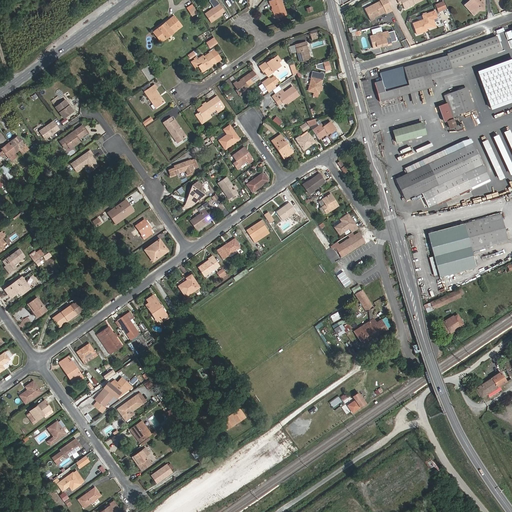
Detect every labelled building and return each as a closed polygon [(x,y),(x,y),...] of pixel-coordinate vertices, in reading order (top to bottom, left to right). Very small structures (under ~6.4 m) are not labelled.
[(286,16),(280,0),(274,0),(270,1),(272,8),(273,11),(276,19),(286,16)] [(388,15),(393,13),(387,0),(380,0),(382,3),(370,9),(366,10),(372,22),(376,21),(375,19),(379,17),(380,18),(387,14),(388,15)] [(397,0),(398,2),(401,1),(403,4),(405,9),(413,5),(415,4),(416,6),(425,1),(424,0),(397,0)] [(483,11),(484,0),(470,0),(473,1),(473,4),(468,8),(475,15),(480,11),(483,11)] [(224,11),(219,3),(204,13),(210,22),(216,18),(222,14),(221,13),(224,11)] [(192,4),(187,8),(191,13),(196,9),(192,4)] [(422,18),(423,22),(412,26),(416,37),(424,34),(424,32),(430,29),(432,25),(430,20),(432,19),(430,15),(422,18)] [(172,19),(171,18),(153,31),(161,43),(179,29),(179,28),(182,25),(176,16),(172,19)] [(424,34),(435,30),(432,19),(430,20),(432,25),(430,29),(424,32),(424,34)] [(379,34),(380,35),(373,36),(375,48),(389,46),(389,47),(394,46),(391,33),(385,34),(384,33),(379,34)] [(413,103),(417,102),(415,93),(434,87),(432,79),(454,73),(453,69),(503,51),(497,36),(447,54),(448,56),(380,73),(382,80),(375,83),(380,101),(410,93),(413,103)] [(211,48),(218,44),(215,40),(208,44),(211,48)] [(305,46),(304,42),(294,45),(295,52),(298,63),(310,60),(307,52),(307,50),(305,46)] [(214,49),(210,51),(211,53),(217,61),(217,62),(221,59),(214,49)] [(211,64),(217,61),(211,53),(205,57),(204,55),(196,61),(195,59),(192,61),(196,67),(198,66),(202,71),(208,67),(209,66),(211,64)] [(267,63),(265,61),(258,66),(262,72),(264,72),(267,76),(273,72),(273,71),(281,66),(278,62),(280,60),(277,55),(270,60),(267,63)] [(511,59),(479,72),(492,110),(511,102),(511,59)] [(248,86),(258,79),(252,71),(239,79),(240,81),(237,83),(235,82),(233,84),(238,91),(240,89),(242,93),(249,88),(248,86)] [(269,78),(262,82),(267,89),(274,85),(274,84),(277,81),(274,76),(270,79),(269,78)] [(322,85),(323,79),(310,76),(310,80),(310,81),(308,90),(320,93),(320,91),(322,90),(323,86),(322,85)] [(157,89),(154,85),(144,92),(155,109),(164,103),(155,90),(157,89)] [(280,91),(271,98),(274,102),(278,100),(281,104),(282,106),(285,104),(289,100),(291,102),(298,97),(292,87),(282,94),(280,91)] [(452,117),(475,109),(467,87),(444,96),(447,103),(439,106),(445,123),(447,122),(450,129),(455,128),(456,130),(463,127),(462,124),(456,126),(454,119),(453,120),(452,117)] [(216,113),(225,108),(220,100),(216,103),(214,99),(206,104),(202,106),(197,110),(198,113),(196,114),(200,121),(215,111),(216,113)] [(74,112),(66,100),(56,107),(64,118),(74,112)] [(280,125),(283,120),(276,115),(273,120),(280,125)] [(143,121),(145,125),(154,120),(151,116),(143,121)] [(173,121),(171,118),(164,123),(177,143),(186,137),(175,120),(173,121)] [(324,126),(322,123),(312,129),(319,139),(327,133),(328,135),(336,129),(331,121),(324,126)] [(59,130),(53,122),(39,131),(45,140),(59,130)] [(303,131),(309,127),(305,122),(300,126),(303,131)] [(423,122),(393,131),(397,143),(427,134),(423,122)] [(223,129),(227,135),(219,140),(225,150),(240,139),(230,124),(223,129)] [(88,133),(83,126),(59,142),(63,147),(69,143),(71,146),(79,141),(78,140),(88,133)] [(302,136),(300,134),(294,138),(303,151),(316,142),(309,132),(302,136)] [(294,152),(281,134),(271,141),(283,159),(294,152)] [(511,175),(511,163),(499,135),(494,137),(511,175)] [(17,152),(25,146),(18,136),(9,142),(17,152)] [(472,138),(405,168),(407,174),(396,179),(406,200),(422,193),(429,208),(470,189),(471,191),(492,181),(472,138)] [(501,180),(506,178),(488,140),(483,142),(501,180)] [(79,141),(71,146),(69,143),(63,147),(64,149),(68,147),(70,150),(80,143),(79,141)] [(8,158),(17,152),(9,142),(1,149),(8,158)] [(253,157),(245,146),(233,155),(236,161),(233,163),(239,171),(243,168),(241,166),(247,161),(249,164),(253,161),(252,158),(253,157)] [(93,155),(90,151),(71,164),(77,172),(87,165),(91,171),(99,166),(95,160),(94,160),(92,160),(90,157),(91,156),(93,155)] [(192,160),(191,159),(174,165),(177,174),(186,171),(187,175),(196,173),(196,171),(199,169),(195,159),(192,160)] [(12,164),(10,161),(0,168),(0,173),(1,175),(8,171),(10,174),(14,171),(14,170),(12,167),(10,167),(10,166),(12,164)] [(270,180),(264,171),(246,184),(252,193),(270,180)] [(326,182),(319,173),(302,184),(309,193),(326,182)] [(233,186),(227,177),(217,183),(228,199),(238,192),(236,190),(234,186),(233,186)] [(197,182),(191,186),(187,201),(195,203),(206,196),(198,190),(200,188),(197,182)] [(339,205),(331,193),(321,199),(325,204),(321,207),(326,214),(339,205)] [(135,211),(126,199),(107,212),(115,224),(135,211)] [(296,211),(289,202),(276,211),(282,220),(296,211)] [(200,211),(201,213),(190,220),(197,230),(212,220),(205,208),(200,211)] [(274,221),(268,212),(263,215),(269,224),(274,221)] [(339,235),(350,228),(353,232),(358,228),(348,213),(340,219),(341,221),(333,226),(339,235)] [(501,213),(428,234),(434,257),(430,258),(435,275),(439,274),(440,278),(478,267),(474,252),(509,242),(501,213)] [(97,215),(91,219),(96,227),(102,223),(97,215)] [(152,228),(145,219),(135,225),(142,234),(141,235),(144,239),(154,233),(151,229),(152,228)] [(268,229),(261,220),(246,230),(254,242),(259,240),(257,236),(268,229)] [(366,241),(359,232),(336,247),(343,256),(366,241)] [(242,247),(235,237),(217,250),(223,259),(242,247)] [(169,251),(161,238),(144,249),(153,262),(169,251)] [(26,257),(20,249),(3,261),(6,265),(11,272),(17,268),(15,264),(26,257)] [(36,251),(30,255),(35,262),(41,257),(40,256),(38,252),(36,251)] [(208,258),(209,260),(198,267),(205,276),(221,266),(213,255),(208,258)] [(496,277),(509,271),(506,266),(493,272),(496,277)] [(227,272),(223,268),(217,272),(220,277),(221,276),(222,278),(227,275),(226,273),(227,272)] [(248,273),(245,269),(233,278),(236,281),(248,273)] [(343,270),(336,275),(345,287),(352,282),(343,270)] [(185,278),(186,280),(177,286),(185,297),(200,287),(191,274),(185,278)] [(28,290),(19,278),(4,289),(10,298),(18,294),(19,296),(21,296),(28,290)] [(359,284),(355,286),(352,294),(361,288),(359,284)] [(448,302),(461,296),(461,294),(465,292),(462,286),(445,295),(448,302)] [(374,307),(362,289),(354,294),(362,305),(360,307),(362,311),(364,309),(366,312),(374,307)] [(168,314),(154,294),(145,300),(148,303),(145,304),(157,322),(168,314)] [(450,305),(448,302),(445,295),(425,304),(428,312),(443,305),(444,308),(450,305)] [(48,310),(38,296),(27,303),(31,309),(33,308),(39,316),(48,310)] [(75,304),(74,303),(53,318),(57,325),(66,319),(68,321),(80,313),(78,311),(82,308),(77,302),(75,304)] [(39,316),(33,308),(31,309),(37,318),(39,316)] [(337,311),(331,315),(334,321),(341,318),(337,311)] [(140,334),(126,313),(117,320),(118,321),(116,322),(119,327),(121,326),(131,340),(140,334)] [(455,328),(463,323),(458,313),(453,315),(453,316),(449,319),(455,328)] [(386,316),(381,319),(387,328),(392,325),(386,316)] [(377,321),(374,317),(353,331),(363,346),(388,329),(381,319),(377,321)] [(68,321),(66,319),(57,325),(59,327),(68,321)] [(451,331),(455,328),(449,319),(445,321),(444,319),(438,322),(448,337),(453,334),(451,331)] [(351,329),(348,325),(342,329),(345,333),(351,329)] [(122,346),(114,335),(113,332),(110,328),(101,333),(111,348),(116,345),(118,349),(122,346)] [(116,345),(111,348),(101,333),(98,336),(110,354),(118,349),(116,345)] [(96,352),(90,343),(77,351),(83,361),(87,358),(93,354),(96,352)] [(11,360),(5,352),(0,355),(0,372),(6,368),(3,365),(11,360)] [(83,375),(69,355),(58,363),(67,375),(70,373),(75,380),(83,375)] [(112,369),(103,375),(105,379),(114,372),(112,369)] [(503,369),(478,384),(484,394),(509,378),(503,369)] [(155,386),(150,378),(143,383),(148,390),(155,386)] [(25,387),(27,390),(19,395),(25,404),(42,392),(34,380),(25,387)] [(101,405),(97,408),(103,412),(107,409),(104,407),(113,396),(117,398),(132,387),(125,382),(121,387),(117,384),(113,388),(108,384),(105,389),(103,388),(98,396),(99,397),(96,401),(101,405)] [(147,401),(141,391),(136,394),(143,404),(147,401)] [(362,391),(356,394),(358,398),(363,406),(369,402),(362,391)] [(143,404),(136,394),(117,408),(126,421),(135,414),(133,411),(143,404)] [(354,412),(363,406),(358,398),(349,404),(354,412)] [(55,412),(46,399),(29,411),(31,413),(28,416),(33,423),(37,421),(37,422),(44,417),(45,417),(46,417),(46,418),(55,412)] [(239,408),(222,420),(227,428),(244,416),(239,408)] [(172,422),(178,417),(171,409),(165,413),(172,422)] [(142,420),(130,428),(140,443),(152,434),(142,420)] [(67,433),(58,421),(47,428),(53,436),(47,440),(50,445),(67,433)] [(82,447),(76,438),(60,449),(66,458),(82,447)] [(150,453),(146,447),(132,457),(142,471),(153,463),(147,455),(150,453)] [(62,461),(59,465),(62,467),(67,460),(63,456),(60,459),(62,461)] [(80,467),(89,461),(85,456),(76,462),(80,467)] [(173,472),(167,464),(154,472),(154,473),(152,475),(157,482),(160,480),(160,481),(173,472)] [(82,483),(74,471),(57,483),(63,492),(70,487),(72,491),(82,483)] [(102,495),(95,487),(78,499),(84,508),(102,495)] [(64,491),(59,495),(63,501),(68,498),(64,491)] [(73,504),(69,498),(64,501),(68,507),(73,504)] [(109,503),(110,505),(99,511),(118,511),(120,509),(114,500),(109,503)]
